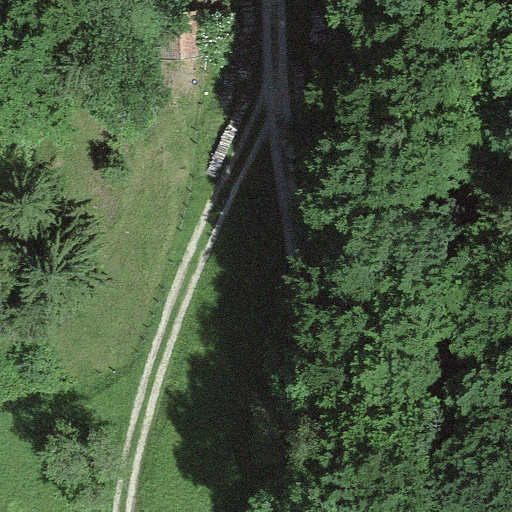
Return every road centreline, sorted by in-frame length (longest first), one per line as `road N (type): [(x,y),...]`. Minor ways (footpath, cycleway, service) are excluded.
road 1 (track): [(277,0),(274,79),(330,511)]
road 2 (track): [(274,79),(128,442),(124,511)]
road 3 (track): [(297,257),(430,511)]
